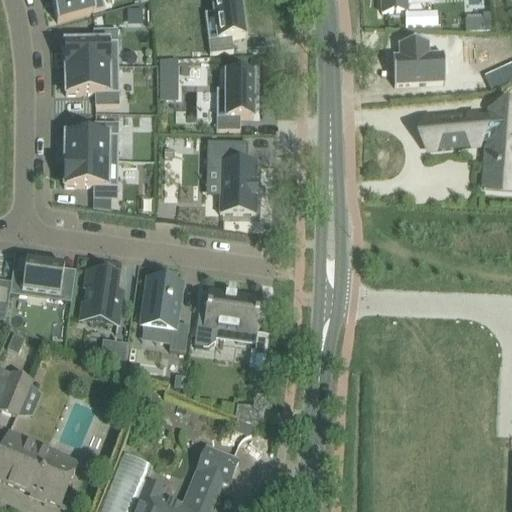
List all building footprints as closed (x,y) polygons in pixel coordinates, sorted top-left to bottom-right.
[(105,12),(101,0),(68,0),(52,4),(57,25),(105,12)] [(244,40),(239,0),(212,0),(214,15),(204,16),(210,58),(233,55),(231,42),(244,40)] [(380,0),(381,15),(400,14),(407,14),(406,0),(424,0),(424,1),(433,0),(380,0)] [(456,30),(456,56),(466,56),(466,30),(456,30)] [(118,71),(118,32),(93,33),(93,45),(64,46),(65,72),(118,71)] [(393,59),(394,90),(395,90),(395,89),(444,86),(444,87),(445,87),(443,56),(442,56),(442,57),(429,58),(428,46),(429,46),(427,46),(426,34),(408,34),(409,47),(398,47),(398,48),(399,48),(399,59),(393,60),(393,59)] [(507,34),(467,35),(467,55),(507,54),(507,34)] [(178,63),(159,64),(160,105),(178,105),(178,63)] [(484,82),(510,83),(511,68),(485,67),(484,82)] [(119,109),(118,71),(65,72),(66,98),(95,98),(95,110),(119,109)] [(253,121),(253,77),(249,77),(249,73),(230,73),(230,77),(226,77),(226,93),(216,93),(216,135),(240,135),(240,121),(253,121)] [(511,193),(511,116),(490,115),(490,119),(476,120),(476,118),(426,123),(429,154),(478,149),(478,147),(488,147),(484,191),(511,193)] [(118,165),(118,126),(94,126),(94,138),(65,138),(64,164),(118,165)] [(207,146),(206,176),(220,176),(220,217),(256,218),(256,199),(257,199),(258,186),(256,186),(256,165),(248,165),(248,146),(207,146)] [(117,204),(118,165),(64,164),(64,190),(93,191),(93,203),(117,204)] [(11,291),(10,298),(13,298),(14,294),(65,301),(64,305),(67,306),(70,282),(63,281),(64,269),(53,267),(26,263),(25,276),(13,275),(11,291)] [(114,304),(118,278),(88,274),(81,324),(118,329),(121,305),(114,304)] [(175,327),(181,287),(149,283),(142,330),(172,334),(169,354),(185,357),(189,329),(175,327)] [(0,308),(8,310),(10,292),(0,290),(0,308)] [(256,335),(260,302),(210,295),(209,299),(201,298),(194,350),(210,352),(215,349),(217,331),(239,334),(237,346),(256,348),(258,335),(256,335)] [(14,337),(7,352),(18,357),(24,342),(14,337)] [(116,347),(113,368),(125,370),(128,349),(116,347)] [(31,384),(13,377),(12,379),(0,374),(0,407),(0,408),(0,414),(16,421),(31,384)] [(171,383),(170,393),(182,394),(183,384),(171,383)] [(127,510),(153,444),(129,435),(104,501),(127,510)] [(8,439),(0,457),(0,482),(61,508),(77,468),(8,439)] [(141,501),(135,511),(211,511),(222,486),(228,488),(239,464),(208,451),(198,476),(185,509),(162,499),(164,493),(147,486),(141,501)]
